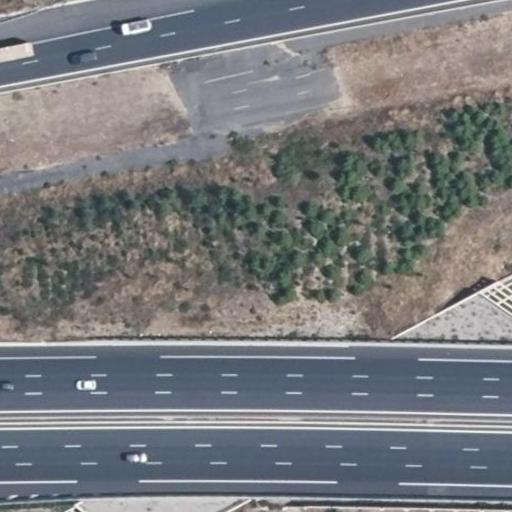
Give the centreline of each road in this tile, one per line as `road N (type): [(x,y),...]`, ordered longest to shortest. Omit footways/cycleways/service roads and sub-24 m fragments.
road 1 (motorway): [(511,389),(0,385)]
road 2 (motorway): [(0,456),(511,459)]
road 3 (motorway): [(114,511),(511,305)]
road 4 (motorway): [(341,0),(0,66)]
